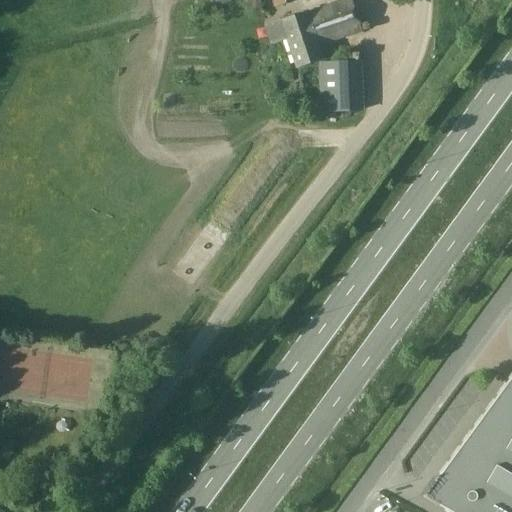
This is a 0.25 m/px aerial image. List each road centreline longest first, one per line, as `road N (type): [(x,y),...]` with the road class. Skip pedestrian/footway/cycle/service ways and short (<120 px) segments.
road 1 (unclassified): [(77,511),(397,89),(422,28),(423,0)]
road 2 (primary): [(511,71),(187,511)]
road 3 (primary): [(256,511),(511,162)]
road 4 (unclassified): [(345,511),(511,284)]
